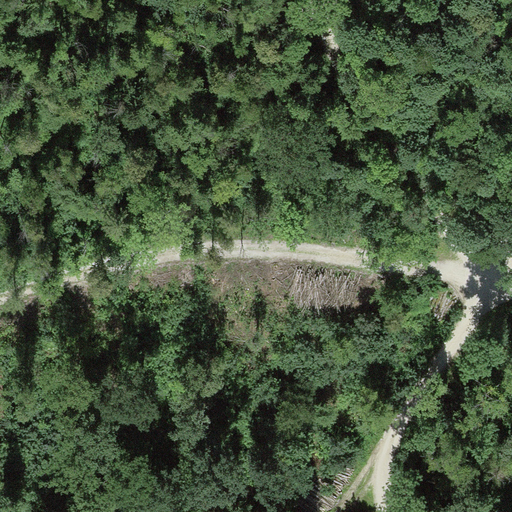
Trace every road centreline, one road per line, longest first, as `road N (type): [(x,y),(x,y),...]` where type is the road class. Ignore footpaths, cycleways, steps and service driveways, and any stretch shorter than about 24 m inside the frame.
road 1 (track): [(0,295),(107,263),(241,245),(323,250),(497,286)]
road 2 (track): [(497,286),(398,159),(321,39),(334,0)]
road 3 (track): [(497,286),(420,392),(382,463),(382,511)]
